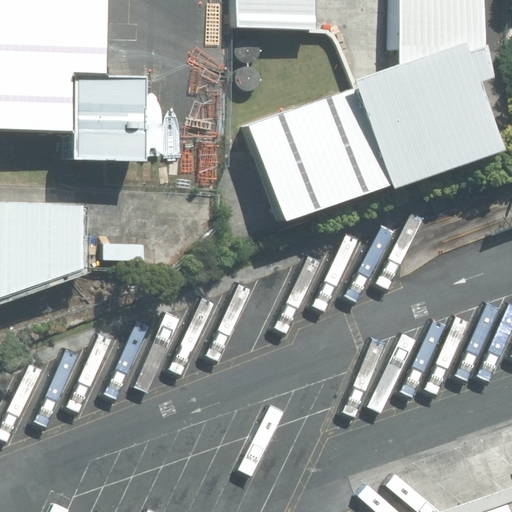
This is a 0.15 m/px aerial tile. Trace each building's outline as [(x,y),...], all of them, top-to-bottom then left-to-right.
[(113,0),(0,0),(0,132),(83,135),(83,157),(152,158),(154,76),(112,75),(113,0)] [(220,0),(219,36),(298,40),(300,0),(220,0)] [(227,135),(255,236),(358,202),(360,207),(470,169),(448,99),(460,94),(454,68),(458,0),(377,0),(374,80),(227,135)] [(0,292),(88,262),(89,199),(0,197),(0,292)] [(511,511),(511,498),(473,511),(511,511)]
